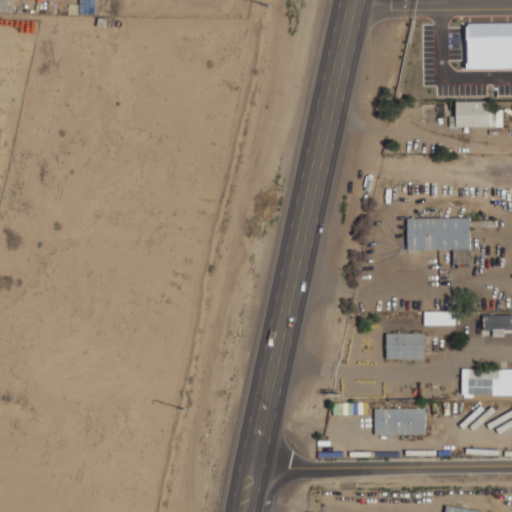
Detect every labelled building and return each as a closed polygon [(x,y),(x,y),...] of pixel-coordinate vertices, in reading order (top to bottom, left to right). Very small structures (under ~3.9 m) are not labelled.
[(457,126),(503,125),(503,109),(489,109),(489,100),(456,101),(457,126)] [(407,218),(408,249),(470,248),(470,217),(407,218)] [(511,314),(484,314),(483,329),(511,329),(511,314)] [(387,358),(424,358),(424,332),(387,333),(387,358)] [(463,394),(511,393),(511,368),(462,369),(463,394)] [(374,408),(374,434),(425,433),(425,407),(374,408)]
